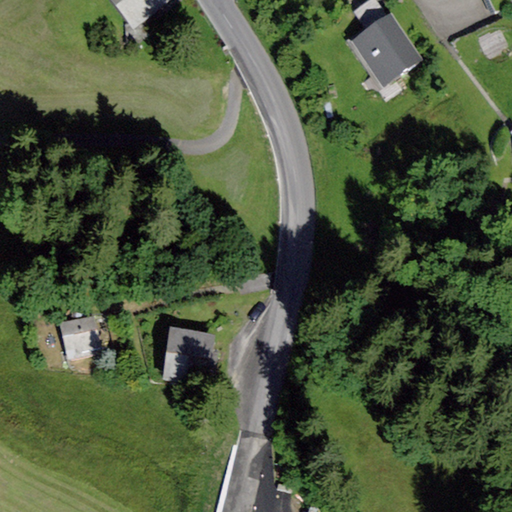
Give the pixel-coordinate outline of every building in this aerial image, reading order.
[(168,0),(105,0),(132,33),(170,2),(168,0)] [(415,65),(382,22),(353,44),(387,87),(415,65)] [(96,320),(61,326),(68,363),(103,357),(96,320)] [(218,339),(170,332),(163,386),(212,392),(218,339)] [(292,490),(280,486),(279,492),(290,495),(292,490)]
